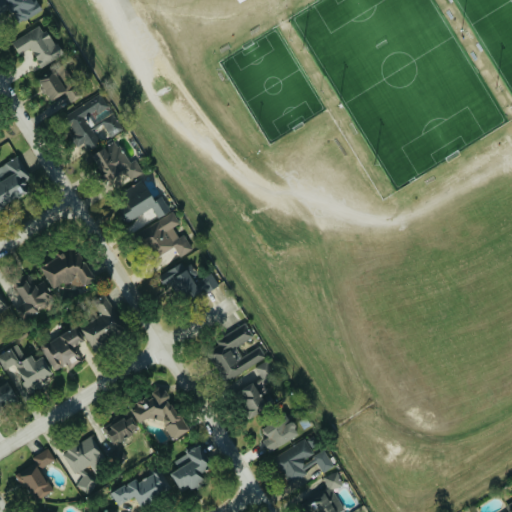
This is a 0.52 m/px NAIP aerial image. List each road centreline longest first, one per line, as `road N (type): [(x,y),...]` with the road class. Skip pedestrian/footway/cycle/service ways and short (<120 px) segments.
road 1 (residential): [(268,511),(0,84)]
road 2 (residential): [(0,504),(1,511),(164,347),(234,303)]
